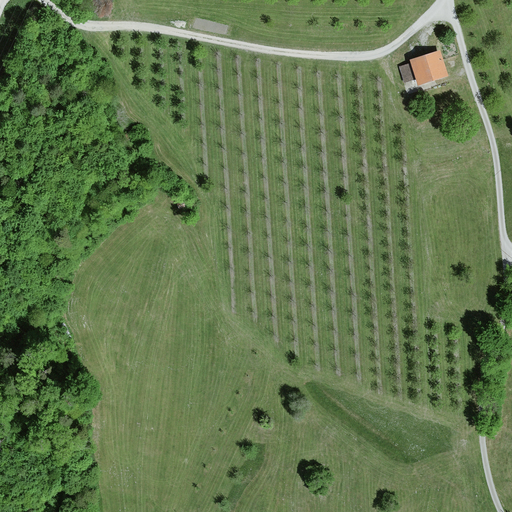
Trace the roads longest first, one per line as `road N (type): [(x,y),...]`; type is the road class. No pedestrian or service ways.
road 1 (track): [(448,0),(496,161),(506,311),(486,358),(481,426),(501,511)]
road 2 (track): [(42,0),(83,25),(354,57),(399,42),(442,0)]
